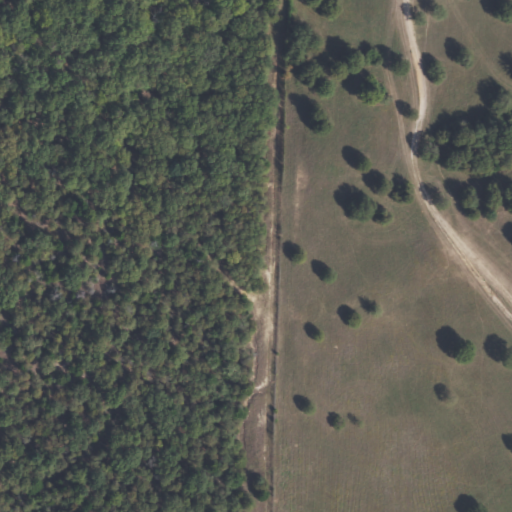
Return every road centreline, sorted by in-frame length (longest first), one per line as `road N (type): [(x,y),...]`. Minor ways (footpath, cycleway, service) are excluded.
road 1 (residential): [(238,511),(231,150),(249,0)]
road 2 (residential): [(231,247),(407,485),(414,511)]
